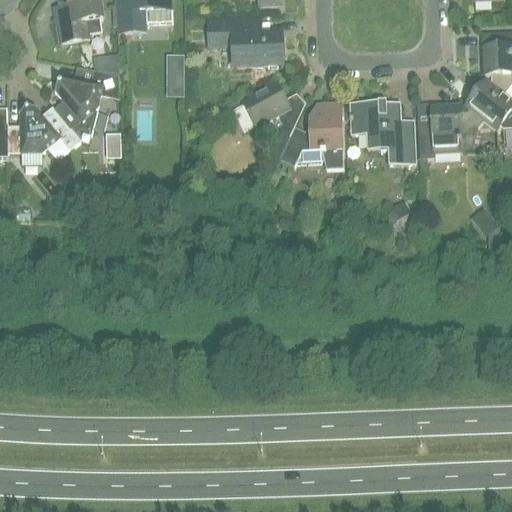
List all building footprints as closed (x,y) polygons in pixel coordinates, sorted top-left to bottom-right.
[(87,26),(102,23),(98,0),(66,0),(68,7),(54,9),(60,46),(90,41),(87,26)] [(115,0),(117,37),(145,36),(144,26),(172,25),(171,0),(115,0)] [(279,8),(278,0),(259,0),(260,9),(279,8)] [(234,72),(282,70),(281,39),(262,40),(261,23),(209,24),(210,51),(233,50),(234,72)] [(511,36),(501,37),(501,48),(498,51),(484,52),(485,80),(491,80),(491,86),(489,89),(501,99),(511,84),(511,36)] [(98,111),(100,100),(120,104),(119,92),(119,78),(96,74),(93,87),(75,83),(65,81),(66,80),(65,79),(55,95),(56,95),(57,95),(64,104),(54,112),(53,110),(52,110),(64,125),(71,133),(81,144),(81,145),(89,147),(97,115),(95,113),(98,111)] [(186,79),(168,79),(168,100),(186,100),(186,79)] [(511,107),(501,99),(489,89),(485,86),(466,111),(469,114),(483,125),(497,136),(501,131),(503,133),(503,134),(511,132),(511,107)] [(291,112),(286,103),(278,89),(242,107),(255,131),(291,112)] [(389,169),(416,168),(414,124),(401,125),(400,107),(378,108),(377,105),(350,106),(351,138),(367,137),(368,154),(388,153),(389,169)] [(295,130),(290,139),(279,162),(295,170),(297,164),(325,163),(327,172),(344,171),(340,107),(319,108),(319,115),(317,115),(315,120),(315,122),(309,122),(310,135),(305,135),(295,130)] [(70,153),(81,145),(81,144),(71,133),(64,125),(54,133),(42,119),(36,112),(37,111),(36,110),(20,117),(20,118),(21,118),(21,127),(8,127),(9,157),(22,156),(43,156),(61,141),(70,153)] [(8,127),(8,112),(0,112),(0,164),(9,164),(9,157),(8,127)] [(483,125),(469,114),(467,117),(460,118),(459,112),(432,113),(432,128),(429,131),(418,132),(420,162),(435,162),(435,157),(461,156),(461,138),(473,137),(483,125)] [(268,157),(279,162),(290,139),(279,134),(268,157)]
